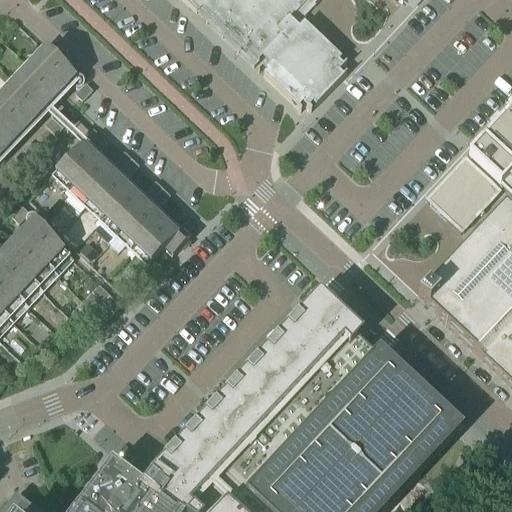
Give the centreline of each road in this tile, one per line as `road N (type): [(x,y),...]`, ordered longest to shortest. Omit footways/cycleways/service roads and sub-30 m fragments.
road 1 (residential): [(0,426),(108,386),(275,205)]
road 2 (residential): [(511,424),(275,205)]
road 3 (residential): [(246,176),(195,176),(12,0)]
road 4 (residential): [(275,205),(469,0)]
road 5 (residential): [(246,176),(257,157),(254,120),(125,0)]
